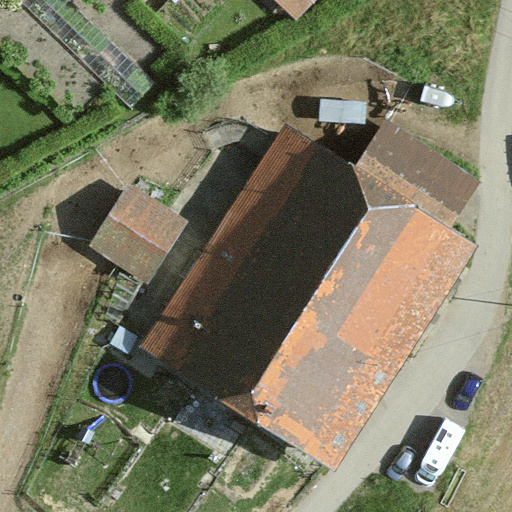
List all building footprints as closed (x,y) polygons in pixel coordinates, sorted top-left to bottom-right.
[(155,83),(67,0),(18,0),(131,107),(155,83)] [(310,0),(279,0),(295,15),(310,0)] [(355,172),(287,127),(151,337),(327,451),(466,237),(447,225),(476,181),(387,123),(355,172)] [(186,217),(132,184),(95,243),(149,276),(186,217)] [(178,285),(210,235),(191,223),(159,273),(178,285)]
